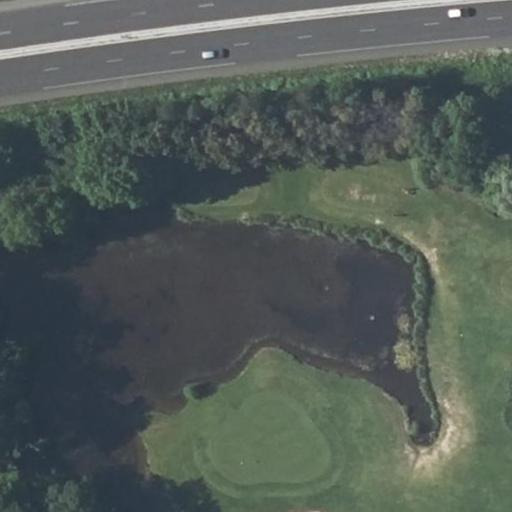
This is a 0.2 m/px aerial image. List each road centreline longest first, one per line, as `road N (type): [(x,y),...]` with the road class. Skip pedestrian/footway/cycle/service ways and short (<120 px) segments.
road 1 (motorway): [(0,77),(511,17)]
road 2 (motorway): [(252,0),(0,33)]
